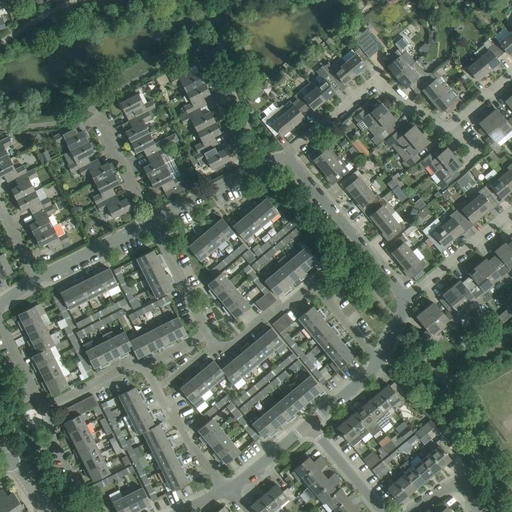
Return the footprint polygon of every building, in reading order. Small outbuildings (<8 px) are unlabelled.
[(497,40),(492,44),(488,39),(501,55),(506,51),(509,55),(509,54),(511,50),(511,36),(509,33),(505,28),(494,37),(497,40)] [(382,47),(367,29),(354,40),(369,58),(382,47)] [(388,67),(393,72),(392,72),(396,77),(409,67),(415,62),(405,50),(410,45),(403,37),(395,44),(399,49),(397,50),(387,59),(391,63),(387,66),(388,67)] [(488,39),(483,43),(484,44),(473,53),(478,59),(489,71),(493,67),(498,62),(499,63),(499,62),(496,59),(501,55),(488,39)] [(352,49),(342,58),(345,62),(355,75),(360,71),(360,70),(365,66),(365,67),(366,66),(363,63),(368,59),(360,49),(359,48),(354,52),(352,49)] [(342,58),(332,66),(327,62),(322,67),(339,87),(344,84),(345,84),(344,83),(350,79),(355,75),(345,62),(342,58)] [(478,80),(478,79),(483,75),(484,75),(489,71),(478,59),(467,68),(466,66),(461,70),(470,81),(475,77),(478,80)] [(425,72),(416,61),(415,62),(409,67),(396,77),(400,82),(401,82),(405,87),(405,88),(409,85),(413,90),(422,82),(423,81),(426,78),(423,74),(425,72)] [(339,87),(322,67),(316,72),(323,81),(314,89),(324,101),(329,97),(329,96),(334,92),(335,92),(335,91),(339,87)] [(186,69),(170,78),(173,85),(181,81),(186,92),(204,83),(199,72),(190,77),(186,69)] [(423,91),(423,90),(428,95),(427,96),(431,101),(444,90),(448,86),(436,71),(433,74),(432,73),(426,78),(423,81),(422,82),(426,87),(422,90),(423,91)] [(161,85),(169,81),(167,75),(158,79),(161,85)] [(204,83),(186,92),(192,102),(184,106),(187,113),(187,114),(204,105),(201,99),(210,94),(204,83)] [(301,92),(300,91),(294,96),(297,100),(306,110),(310,106),(313,110),(314,109),(319,104),(319,105),(324,101),(314,89),(309,83),(304,87),(305,89),(301,92)] [(462,102),(448,86),(444,90),(431,101),(435,106),(436,105),(440,111),(440,112),(444,109),(448,113),(458,105),(462,102)] [(136,111),(131,113),(127,115),(130,121),(131,120),(148,112),(155,108),(151,100),(143,104),(138,94),(129,98),(120,103),(126,114),(135,109),(136,111)] [(286,109),(282,105),(278,108),(293,127),(298,123),(298,122),(303,118),(304,118),(301,114),(306,110),(297,100),(292,104),(286,109)] [(354,118),(364,110),(370,104),(367,101),(351,114),(354,118)] [(381,104),(368,114),(364,110),(354,118),(359,123),(362,120),(368,128),(388,112),(381,104)] [(187,113),(180,117),(184,125),(192,121),(197,131),(215,122),(210,111),(200,116),(197,109),(204,106),(204,105),(187,114),(187,113)] [(283,135),(288,130),(288,131),(293,127),(278,108),(277,107),(261,120),(275,136),(280,132),(282,136),(283,135)] [(507,122),(496,109),(487,117),(503,135),(511,128),(511,129),(511,119),(507,122)] [(148,112),(131,120),(135,127),(125,131),(131,142),(149,133),(144,123),(151,119),(148,112)] [(368,128),(375,136),(372,139),(376,144),(396,128),(392,123),(395,120),(388,112),(368,128)] [(485,140),(495,153),(501,148),(495,142),(503,135),(487,117),(479,123),(490,136),(485,140)] [(215,122),(197,131),(202,142),(195,146),(198,153),(215,145),(211,138),(221,133),(215,122)] [(414,126),(411,128),(401,137),(397,132),(387,140),(392,145),(395,142),(401,150),(421,134),(414,126)] [(61,132),(54,136),(57,144),(65,140),(70,150),(88,141),(87,139),(90,138),(86,131),(83,132),(83,131),(73,135),(70,128),(61,132)] [(131,142),(137,153),(146,149),(149,156),(166,147),(179,141),(175,133),(154,144),(149,133),(131,142)] [(401,150),(408,158),(405,161),(409,166),(419,158),(415,153),(428,143),(421,134),(401,150)] [(8,137),(0,140),(0,163),(9,159),(4,148),(12,144),(8,137)] [(366,157),(371,152),(357,138),(352,144),(366,157)] [(70,150),(75,161),(68,164),(72,172),(79,169),(79,168),(88,163),(85,157),(94,152),(93,151),(95,149),(92,142),(89,144),(88,141),(70,150)] [(325,142),(308,157),(312,162),(315,160),(322,169),(333,159),(327,151),(330,148),(325,142)] [(198,153),(195,155),(198,162),(206,158),(212,169),(230,160),(224,149),(215,154),(212,147),(215,145),(198,153)] [(166,147),(149,156),(153,162),(143,167),(149,178),(167,169),(162,159),(169,155),(166,147)] [(436,149),(420,162),(424,168),(427,165),(434,173),(454,157),(447,148),(440,154),(436,149)] [(322,169),(330,178),(327,180),(332,186),(339,179),(349,172),(344,166),(346,165),(339,156),(334,160),(333,159),(322,169)] [(452,181),(448,176),(461,165),(454,157),(434,173),(441,181),(437,184),(441,189),(452,181)] [(0,177),(1,177),(6,174),(10,181),(17,178),(26,173),(26,172),(23,165),(15,169),(9,159),(0,163),(0,177)] [(79,168),(79,169),(82,176),(90,172),(95,183),(113,174),(108,163),(99,167),(95,160),(88,164),(88,163),(79,168)] [(511,162),(511,163),(507,167),(509,170),(500,178),(510,190),(511,188),(511,162)] [(26,173),(17,178),(20,184),(11,189),(17,200),(35,190),(30,180),(37,176),(33,169),(26,172),(26,173)] [(167,191),(165,192),(168,198),(186,188),(182,180),(180,176),(172,180),(167,169),(149,178),(150,180),(148,182),(151,189),(154,187),(155,189),(164,184),(167,191)] [(357,170),(340,184),(344,190),(347,188),(354,196),(366,186),(371,182),(370,181),(371,180),(369,177),(366,174),(365,175),(364,173),(361,175),(357,170)] [(392,178),(393,180),(394,181),(398,178),(400,176),(397,173),(392,178)] [(113,174),(95,183),(101,193),(93,197),(97,204),(113,196),(110,189),(119,185),(118,183),(121,182),(117,174),(114,176),(113,174)] [(466,184),(461,177),(456,181),(461,187),(466,184)] [(403,185),(398,178),(394,181),(400,187),(403,185)] [(500,178),(491,185),(489,182),(483,187),(498,205),(503,200),(501,198),(510,190),(500,178)] [(366,186),(354,196),(362,206),(359,208),(364,213),(381,198),(377,193),(374,196),(366,186)] [(498,205),(483,187),(468,199),(471,202),(481,214),(491,206),(493,209),(498,205)] [(17,200),(22,211),(31,206),(35,213),(51,205),(48,197),(40,201),(35,190),(17,200)] [(127,200),(126,198),(117,203),(113,196),(97,204),(99,209),(100,212),(108,208),(114,218),(131,209),(130,207),(133,206),(129,199),(127,200)] [(260,199),(262,202),(258,205),(270,220),(278,212),(264,196),(260,199)] [(394,211),(383,197),(381,199),(381,198),(364,213),(368,218),(371,216),(378,225),(390,215),(394,211)] [(471,202),(462,209),(460,206),(454,211),(469,229),(475,224),(473,222),(481,214),(471,202)] [(30,226),(27,227),(31,234),(34,233),(35,235),(53,226),(47,216),(55,212),(58,210),(55,204),(52,206),(51,205),(35,213),(38,220),(29,224),(30,226)] [(253,209),(251,207),(247,210),(261,226),(270,220),(258,205),(253,209)] [(425,206),(419,211),(418,214),(422,219),(430,212),(425,206)] [(244,213),(246,215),(241,219),(253,233),(261,226),(247,210),(244,213)] [(469,229),(454,211),(449,215),(452,218),(442,226),(453,238),(462,230),(464,233),(469,229)] [(378,225),(386,234),(383,237),(388,242),(396,236),(405,228),(400,222),(398,224),(390,215),(378,225)] [(217,223),(215,220),(211,223),(225,240),(234,233),(222,218),(217,223)] [(235,220),(230,224),(245,241),(253,233),(241,219),(237,223),(235,220)] [(289,230),(297,224),(293,219),(285,225),(289,230)] [(40,246),(49,242),(53,249),(69,241),(60,223),(53,227),(53,226),(35,235),(36,238),(33,239),(37,246),(39,245),(40,246)] [(207,226),(210,229),(205,233),(217,247),(225,240),(211,223),(207,226)] [(279,231),(283,236),(289,230),(285,225),(279,231)] [(426,235),(441,253),(446,248),(444,246),(453,238),(442,226),(434,233),(431,230),(426,235)] [(288,242),(293,238),(299,233),(296,228),(289,234),(285,238),(288,242)] [(271,238),(275,242),(283,236),(279,231),(271,238)] [(200,236),(198,234),(194,237),(208,254),(217,247),(205,233),(200,236)] [(402,235),(385,250),(391,258),(394,256),(399,262),(411,252),(404,243),(407,241),(402,235)] [(193,243),(188,247),(200,261),(208,254),(194,237),(191,240),(193,243)] [(275,242),(271,238),(265,243),(268,248),(275,242)] [(276,244),(280,249),(286,244),(282,240),(276,244)] [(280,249),(276,244),(270,249),(274,254),(280,249)] [(511,254),(504,244),(495,251),(506,264),(501,268),(511,281),(511,280),(511,254)] [(234,251),(237,255),(244,250),(240,245),(234,251)] [(321,263),(307,246),(298,253),(310,268),(314,264),(317,266),(321,263)] [(257,256),(264,251),(260,247),(254,252),(257,256)] [(156,256),(153,250),(136,258),(141,269),(161,259),(159,254),(156,256)] [(242,255),(245,259),(251,253),(248,250),(242,255)] [(237,255),(234,251),(228,256),(232,260),(237,255)] [(407,271),(405,273),(409,279),(427,264),(422,259),(419,261),(411,252),(399,262),(407,271)] [(260,259),(263,262),(269,257),(266,253),(260,259)] [(310,268),(298,253),(290,260),(301,273),(304,277),(308,274),(305,271),(310,268)] [(0,274),(1,277),(13,272),(4,254),(0,255),(0,274)] [(163,270),(160,265),(163,263),(161,259),(141,269),(146,278),(163,270)] [(218,265),(222,270),(228,264),(224,259),(218,265)] [(263,262),(260,259),(254,264),(257,268),(263,262)] [(501,268),(497,272),(486,259),(477,266),(493,285),(501,279),(506,286),(511,281),(501,268)] [(304,277),(301,273),(290,260),(281,267),(293,281),(298,278),(300,280),(304,277)] [(469,273),(470,275),(472,277),(467,281),(475,290),(486,303),(491,299),(492,297),(492,295),(491,293),(488,289),(493,285),(477,266),(469,273)] [(281,267),(273,274),(287,291),(291,288),(289,285),(293,281),(281,267)] [(104,271),(102,268),(98,270),(108,289),(117,285),(109,268),(104,271)] [(113,270),(118,279),(123,276),(118,268),(113,270)] [(249,278),(254,274),(249,268),(244,272),(249,278)] [(93,272),(95,275),(90,278),(98,294),(108,289),(98,270),(93,272)] [(166,275),(163,270),(146,278),(151,288),(171,278),(169,274),(166,275)] [(207,284),(208,284),(212,289),(209,291),(212,295),(229,281),(222,272),(207,284)] [(254,274),(249,278),(254,283),(259,280),(254,274)] [(264,281),(276,296),(281,291),(283,294),(287,291),(273,274),(264,281)] [(84,281),(83,278),(78,280),(88,299),(98,294),(90,278),(84,281)] [(156,298),(173,290),(170,284),(173,282),(171,278),(151,288),(156,298)] [(74,282),(76,285),(70,288),(79,304),(88,299),(78,280),(74,282)] [(128,288),(128,287),(124,280),(119,283),(123,290),(128,288)] [(236,289),(229,281),(212,295),(215,299),(218,297),(222,301),(236,289)] [(471,294),(460,281),(451,288),(467,307),(472,303),(476,308),(479,306),(480,308),(486,303),(475,290),(471,294)] [(134,284),(128,287),(128,288),(123,290),(128,300),(136,295),(135,294),(138,292),(134,284)] [(264,295),(268,291),(263,285),(259,289),(264,295)] [(65,291),(63,287),(59,290),(68,309),(79,304),(70,288),(65,291)] [(443,295),(444,297),(445,297),(440,301),(449,312),(457,321),(462,317),(463,318),(471,311),(467,307),(451,288),(443,295)] [(226,312),(243,298),(236,289),(222,301),(226,306),(223,308),(226,312)] [(276,300),(269,291),(268,291),(264,295),(272,304),(276,300)] [(128,300),(132,310),(141,306),(136,295),(128,300)] [(267,308),(272,304),(264,295),(260,298),(267,308)] [(58,307),(62,305),(58,296),(53,298),(58,307)] [(161,305),(170,300),(167,296),(158,300),(161,305)] [(236,318),(250,306),(243,298),(226,312),(229,315),(232,313),(236,318)] [(260,298),(255,302),(263,311),(267,308),(260,298)] [(118,309),(124,305),(122,300),(115,303),(118,309)] [(148,305),(150,310),(161,305),(158,300),(148,305)] [(108,314),(118,309),(115,303),(105,308),(108,314)] [(444,316),(434,303),(425,310),(441,329),(449,322),(452,325),(457,321),(449,312),(444,316)] [(150,310),(148,305),(140,309),(143,314),(150,310)] [(35,306),(18,314),(21,320),(18,321),(20,326),(40,316),(35,306)] [(316,311),(312,306),(298,318),(305,327),(322,313),(319,309),(316,311)] [(98,318),(108,314),(105,308),(95,313),(98,318)] [(117,318),(124,314),(122,309),(115,313),(117,318)] [(138,310),(129,315),(131,320),(140,315),(138,310)] [(423,334),(431,343),(436,339),(433,336),(441,329),(425,310),(417,317),(428,330),(423,334)] [(505,312),(498,318),(503,323),(509,318),(505,312)] [(88,323),(98,318),(95,313),(86,318),(88,323)] [(105,318),(107,323),(117,318),(115,313),(105,318)] [(293,322),(292,321),(286,313),(281,317),(288,325),(293,322)] [(323,319),(325,317),(322,313),(305,327),(312,335),(326,323),(323,319)] [(28,334),(45,326),(40,316),(20,326),(22,330),(25,328),(28,334)] [(67,326),(72,323),(69,316),(63,319),(67,326)] [(178,317),(169,321),(168,322),(176,339),(182,336),(183,339),(188,337),(178,317)] [(284,329),(288,325),(281,317),(277,321),(284,329)] [(88,323),(86,318),(75,323),(78,328),(88,323)] [(98,327),(107,323),(105,318),(95,322),(98,327)] [(279,333),(283,330),(284,329),(277,321),(272,324),(279,333)] [(98,327),(95,322),(86,327),(88,332),(98,327)] [(168,322),(158,327),(166,342),(168,346),(172,344),(171,341),(176,339),(168,322)] [(333,326),(330,328),(326,323),(312,335),(319,343),(336,329),(333,326)] [(45,326),(28,334),(31,339),(28,341),(30,345),(49,335),(45,326)] [(168,346),(166,342),(158,327),(149,332),(157,348),(162,346),(164,349),(168,346)] [(68,338),(74,335),(70,328),(65,331),(68,338)] [(266,332),(264,330),(260,333),(274,349),(283,342),(271,328),(266,332)] [(78,338),(85,335),(83,329),(76,332),(78,338)] [(336,335),(339,333),(336,329),(319,343),(326,352),(340,340),(336,335)] [(283,330),(279,333),(284,339),(288,336),(283,330)] [(102,336),(104,342),(105,342),(113,358),(119,355),(120,358),(125,356),(115,337),(112,331),(102,336)] [(125,332),(115,337),(125,356),(129,354),(127,351),(132,348),(133,348),(129,341),(125,332)] [(157,348),(149,332),(139,337),(149,356),(153,354),(152,351),(157,348)] [(257,336),(259,338),(254,342),(266,356),(274,349),(260,333),(257,336)] [(49,347),(54,345),(49,335),(30,345),(32,349),(35,348),(38,353),(49,347)] [(139,337),(129,341),(133,348),(132,348),(137,358),(143,355),(145,358),(149,356),(139,337)] [(73,348),(78,345),(75,338),(70,340),(73,348)] [(347,342),(344,345),(340,340),(326,352),(333,360),(350,346),(347,342)] [(293,351),(298,347),(292,341),(288,345),(293,351)] [(105,342),(104,342),(95,346),(103,361),(105,366),(109,364),(108,361),(113,358),(105,342)] [(250,346),(248,343),(244,346),(258,363),(266,356),(254,342),(250,346)] [(78,357),(83,355),(78,345),(73,348),(78,357)] [(105,366),(103,361),(95,346),(85,352),(94,368),(99,365),(101,368),(105,366)] [(240,350),(242,352),(238,356),(249,370),(258,363),(244,346),(240,350)] [(350,352),(353,350),(350,346),(333,360),(340,369),(354,357),(350,352)] [(38,353),(32,356),(35,361),(32,363),(34,367),(54,357),(49,347),(38,353)] [(298,347),(293,351),(299,357),(303,353),(298,347)] [(289,363),(296,358),(292,354),(286,358),(289,363)] [(83,367),(88,365),(83,355),(78,357),(83,367)] [(238,356),(233,360),(231,357),(227,360),(241,377),(249,370),(238,356)] [(59,367),(54,357),(34,367),(37,371),(40,370),(42,375),(59,367)] [(307,367),(312,364),(307,357),(302,361),(307,367)] [(226,366),(221,370),(226,375),(225,375),(233,384),(241,377),(227,360),(224,364),(226,366)] [(289,367),(293,371),(301,365),(297,360),(289,367)] [(209,365),(207,362),(203,365),(217,382),(225,375),(226,375),(221,370),(214,361),(209,365)] [(275,367),(279,372),(285,367),(281,362),(275,367)] [(312,364),(307,367),(312,373),(317,370),(312,364)] [(88,365),(83,367),(86,374),(91,371),(88,365)] [(199,368),(201,371),(197,375),(209,389),(217,382),(203,365),(199,368)] [(59,367),(42,375),(45,381),(42,382),(44,386),(64,377),(59,367)] [(267,374),(271,379),(279,372),(275,367),(267,374)] [(281,373),(285,378),(293,371),(289,367),(281,373)] [(272,381),(276,385),(285,378),(281,373),(272,381)] [(258,381),(262,386),(271,379),(267,374),(258,381)] [(321,384),(326,380),(321,374),(316,378),(321,384)] [(192,378),(190,376),(186,379),(200,396),(209,389),(197,375),(192,378)] [(325,392),(310,375),(302,382),(314,397),(318,393),(321,396),(325,392)] [(69,387),(64,378),(64,377),(44,386),(46,391),(49,389),(52,395),(69,387)] [(183,382),(185,385),(180,389),(192,403),(196,408),(205,401),(200,396),(186,379),(183,382)] [(250,388),(254,392),(262,386),(258,381),(250,388)] [(264,387),(268,392),(276,385),(272,381),(264,387)] [(314,397),(302,382),(294,389),(308,406),(311,403),(309,400),(314,397)] [(389,386),(388,385),(379,392),(391,406),(400,399),(402,402),(407,398),(394,382),(389,386)] [(138,393),(135,387),(118,395),(124,405),(143,396),(141,391),(138,393)] [(256,394),(260,399),(268,392),(264,387),(256,394)] [(242,394),(246,399),(254,392),(250,388),(242,394)] [(308,406),(294,389),(285,396),(297,410),(302,407),(304,409),(308,406)] [(395,411),(391,406),(379,392),(371,399),(387,418),(395,411)] [(246,399),(242,394),(235,400),(239,405),(246,399)] [(247,401),(251,406),(260,399),(256,394),(247,401)] [(98,406),(97,404),(93,395),(88,398),(93,408),(98,406)] [(145,400),(143,396),(124,405),(129,415),(145,407),(142,401),(145,400)] [(219,401),(223,406),(229,401),(225,396),(219,401)] [(297,410),(285,396),(277,403),(291,420),(295,417),(293,414),(297,410)] [(88,411),(93,408),(88,398),(82,400),(88,411)] [(387,418),(371,399),(362,406),(381,429),(390,422),(387,418)] [(83,413),(88,411),(82,400),(77,403),(83,413)] [(223,406),(219,401),(212,406),(216,411),(223,406)] [(251,406),(247,401),(241,407),(245,411),(251,406)] [(106,414),(111,412),(106,402),(101,404),(106,414)] [(77,416),(81,414),(83,413),(77,403),(72,405),(77,416)] [(231,413),(235,409),(230,403),(226,407),(231,413)] [(291,420),(277,403),(269,410),(281,424),(285,420),(287,423),(291,420)] [(72,419),(77,416),(72,405),(67,408),(72,419)] [(98,406),(93,408),(97,415),(102,413),(98,406)] [(362,406),(354,413),(370,432),(369,432),(373,436),(381,429),(362,406)] [(148,412),(145,407),(129,415),(133,425),(153,415),(151,411),(148,412)] [(72,419),(67,408),(62,411),(67,421),(72,419)] [(213,413),(210,409),(202,416),(206,420),(213,413)] [(281,424),(269,410),(260,417),(275,434),(278,431),(276,428),(281,424)] [(110,425),(116,422),(111,412),(106,414),(110,425)] [(370,432),(354,413),(346,420),(361,439),(369,432),(370,432)] [(67,421),(64,423),(67,428),(64,430),(66,434),(86,424),(81,414),(77,416),(72,419),(67,421)] [(240,424),(244,420),(239,414),(235,418),(240,424)] [(152,421),(155,419),(153,415),(133,425),(138,434),(142,432),(155,426),(152,421)] [(252,424),(264,438),(269,434),(271,437),(275,434),(260,417),(252,424)] [(103,428),(107,426),(104,418),(99,420),(103,428)] [(198,430),(202,435),(199,437),(202,441),(219,427),(212,418),(198,430)] [(431,419),(415,432),(420,439),(436,426),(431,419)] [(244,420),(240,424),(246,430),(250,426),(244,420)] [(337,428),(338,429),(352,446),(361,439),(346,420),(337,428)] [(116,422),(110,425),(114,431),(119,429),(116,422)] [(164,427),(162,422),(155,426),(142,432),(147,442),(164,434),(161,428),(164,427)] [(74,442),(91,434),(86,424),(66,434),(68,439),(71,437),(74,442)] [(107,426),(103,428),(106,435),(111,433),(107,426)] [(411,435),(413,433),(408,426),(399,433),(402,436),(405,440),(411,435)] [(212,447),(226,435),(219,427),(202,441),(205,445),(208,443),(212,447)] [(253,431),(249,434),(254,440),(258,437),(253,431)] [(402,436),(398,440),(392,433),(388,437),(393,443),(396,446),(405,440),(402,436)] [(91,434),(74,442),(77,448),(74,449),(76,454),(96,444),(91,434)] [(120,443),(125,441),(121,434),(116,436),(120,443)] [(167,439),(164,434),(147,442),(152,452),(172,442),(170,437),(167,439)] [(216,458),(233,444),(226,435),(212,447),(216,452),(213,454),(216,458)] [(406,442),(409,445),(417,438),(415,435),(406,442)] [(113,447),(117,445),(113,437),(109,440),(113,447)] [(454,455),(441,439),(436,443),(439,446),(430,453),(442,467),(451,460),(450,458),(454,455)] [(393,443),(391,445),(387,440),(381,446),(384,450),(385,450),(388,453),(396,446),(393,443)] [(125,441),(120,443),(124,451),(128,448),(125,441)] [(171,448),(174,446),(172,442),(152,452),(157,461),(174,453),(171,448)] [(398,449),(401,452),(409,445),(406,442),(398,449)] [(84,462),(100,453),(96,444),(76,454),(78,458),(81,456),(84,462)] [(226,464),(240,452),(233,444),(216,458),(219,461),(222,459),(226,464)] [(132,462),(137,459),(132,449),(127,452),(132,462)] [(389,456),(392,459),(401,452),(398,449),(389,456)] [(385,450),(384,450),(379,455),(381,459),(388,453),(385,450)] [(100,453),(84,462),(86,467),(83,469),(85,473),(105,463),(100,453)] [(176,458),(174,453),(157,461),(162,471),(182,461),(179,457),(176,458)] [(442,467),(430,453),(422,460),(433,474),(442,467)] [(376,455),(374,457),(366,463),(370,468),(380,460),(376,455)] [(125,465),(130,462),(126,456),(121,458),(125,465)] [(392,459),(389,456),(383,461),(386,464),(392,459)] [(313,462),(309,457),(294,469),(302,478),(323,460),(320,457),(313,462)] [(137,459),(132,462),(136,469),(141,466),(137,459)] [(319,469),(326,464),(323,460),(302,478),(309,486),(323,474),(319,469)] [(433,474),(422,460),(413,467),(425,481),(433,474)] [(181,467),(184,465),(182,461),(162,471),(167,481),(183,472),(181,467)] [(388,471),(381,462),(372,470),(379,479),(388,471)] [(110,473),(105,463),(85,473),(88,477),(91,476),(94,481),(110,473)] [(126,475),(133,471),(130,466),(123,470),(126,475)] [(425,481),(413,467),(405,474),(417,488),(425,481)] [(142,481),(147,478),(143,471),(138,474),(142,481)] [(114,481),(121,477),(119,472),(111,475),(114,481)] [(186,478),(183,472),(167,481),(172,491),(192,481),(189,476),(186,478)] [(323,474),(309,486),(303,491),(310,500),(316,495),(337,477),(334,473),(327,479),(323,474)] [(417,488),(405,474),(396,481),(408,495),(417,488)] [(114,481),(111,475),(104,479),(106,484),(114,481)] [(333,486),(340,480),(337,477),(316,495),(323,504),(326,501),(337,492),(337,491),(333,486)] [(147,478),(142,481),(145,488),(150,485),(147,478)] [(396,481),(395,482),(387,488),(399,503),(408,495),(396,481)] [(283,492),(276,484),(268,491),(279,506),(288,499),(290,502),(295,498),(294,496),(287,488),(283,492)] [(152,507),(142,487),(132,492),(141,509),(146,506),(147,509),(152,507)] [(340,488),(337,491),(337,492),(326,501),(333,509),(347,497),(340,488)] [(8,496),(3,489),(0,491),(0,492),(13,511),(15,511),(23,507),(13,493),(8,496)] [(153,491),(148,493),(152,500),(157,498),(153,491)] [(271,511),(279,506),(268,491),(259,498),(270,511),(271,511)] [(0,501),(0,511),(13,511),(0,492),(0,501)] [(132,492),(123,497),(129,511),(135,511),(141,509),(132,492)] [(117,511),(129,511),(123,497),(112,502),(117,511)] [(335,511),(347,511),(355,506),(347,497),(333,509),(335,511)] [(270,511),(259,498),(250,506),(255,511),(270,511)]
